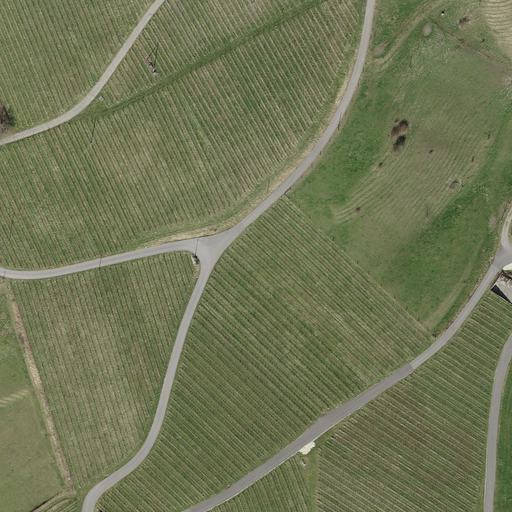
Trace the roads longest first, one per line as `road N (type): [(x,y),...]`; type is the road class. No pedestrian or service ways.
road 1 (unclassified): [(511,257),(493,269),(418,365),(193,511)]
road 2 (unclassified): [(89,511),(92,497),(146,453),(222,241)]
road 3 (unclassified): [(222,241),(315,156),(351,94),(373,0)]
road 4 (unclassified): [(222,241),(53,273),(0,269)]
road 5 (unclassified): [(0,141),(75,113),(162,0)]
road 6 (unclassified): [(488,511),(498,383),(511,345)]
